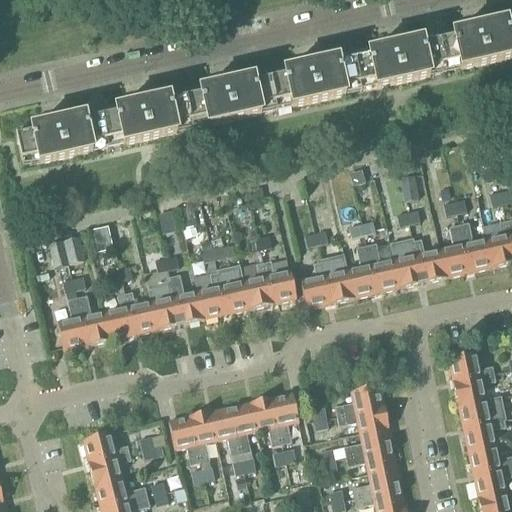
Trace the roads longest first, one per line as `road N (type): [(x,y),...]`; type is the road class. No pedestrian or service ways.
road 1 (residential): [(420,0),(0,93)]
road 2 (residential): [(24,408),(289,360),(296,346),(411,321)]
road 3 (residential): [(429,511),(419,460),(431,416),(411,321)]
